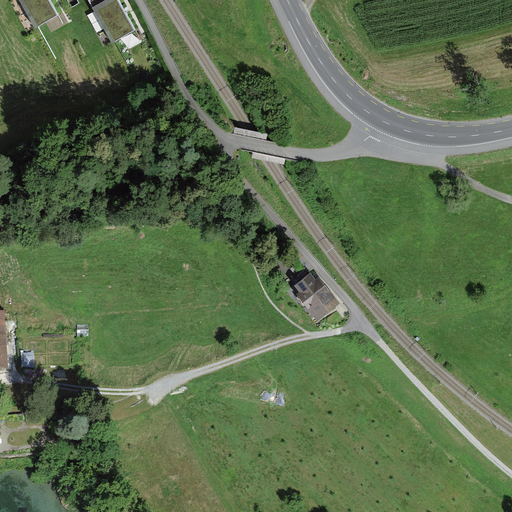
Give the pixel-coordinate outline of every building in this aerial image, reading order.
[(50,0),(37,0),(24,8),(37,31),(60,17),(50,0)] [(88,0),(100,21),(123,8),(118,0),(88,0)] [(123,8),(100,21),(112,44),(136,31),(124,10),(123,8)] [(339,300),(319,275),(316,278),(310,270),(294,282),(300,290),(297,292),(317,317),(339,300)] [(4,312),(0,312),(0,369),(8,369),(4,312)]
